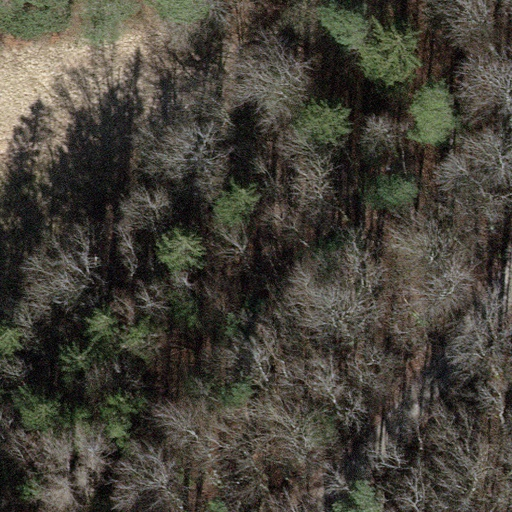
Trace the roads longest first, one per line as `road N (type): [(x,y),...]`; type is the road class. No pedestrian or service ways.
road 1 (track): [(296,0),(50,258),(0,290)]
road 2 (track): [(319,511),(466,341),(511,274)]
